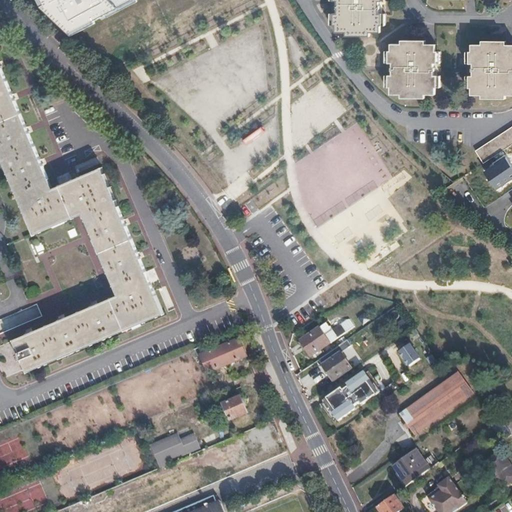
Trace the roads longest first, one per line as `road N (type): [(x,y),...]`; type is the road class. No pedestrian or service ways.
road 1 (residential): [(2,0),(200,199),(349,511)]
road 2 (residential): [(511,116),(489,126),(397,120),(365,94),(299,0)]
